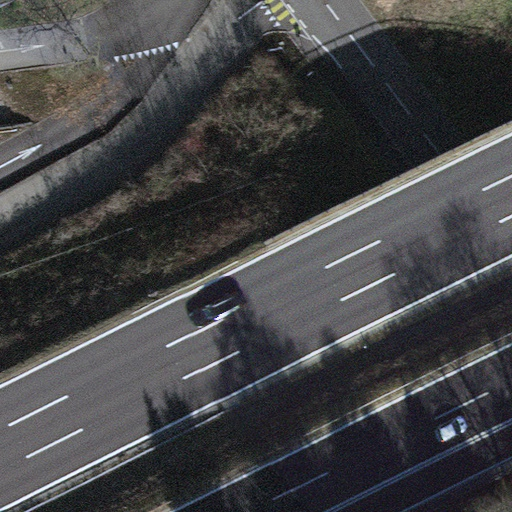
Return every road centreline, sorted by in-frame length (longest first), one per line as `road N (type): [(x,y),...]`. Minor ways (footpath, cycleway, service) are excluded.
road 1 (motorway): [(511,198),(0,451)]
road 2 (residential): [(511,243),(321,0)]
road 3 (motorway): [(257,511),(511,385)]
